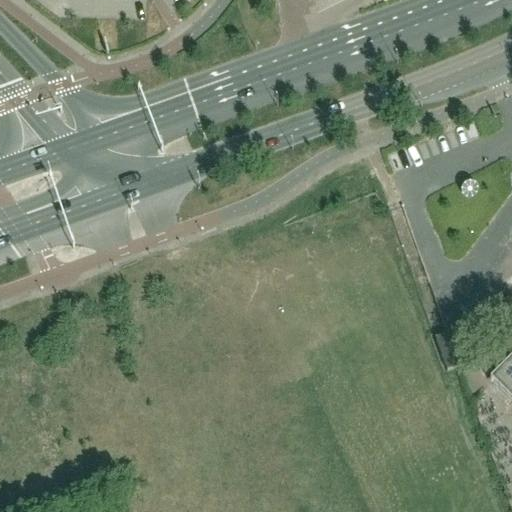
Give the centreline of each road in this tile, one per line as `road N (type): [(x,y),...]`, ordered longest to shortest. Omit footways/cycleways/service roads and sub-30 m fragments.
road 1 (primary): [(126,188),(511,46)]
road 2 (primary): [(477,0),(100,136)]
road 3 (unclassified): [(100,136),(0,23)]
